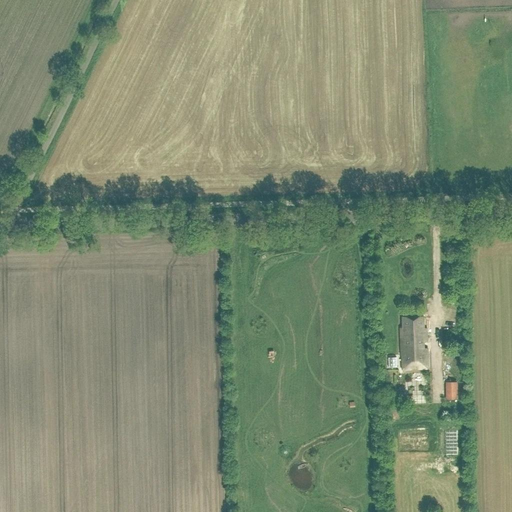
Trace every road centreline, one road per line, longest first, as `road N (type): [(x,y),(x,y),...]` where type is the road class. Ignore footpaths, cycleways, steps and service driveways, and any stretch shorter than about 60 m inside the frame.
road 1 (tertiary): [(11,226),(511,211)]
road 2 (unclassified): [(11,226),(116,0)]
